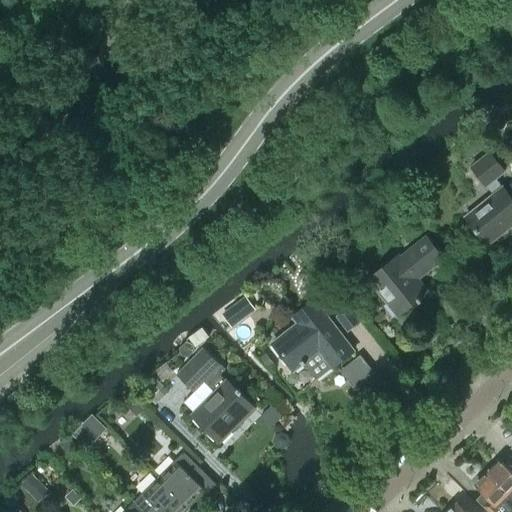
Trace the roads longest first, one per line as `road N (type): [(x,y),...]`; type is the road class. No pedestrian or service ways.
road 1 (secondary): [(64,306),(182,215),(318,58),(396,0)]
road 2 (residential): [(367,511),(511,367)]
